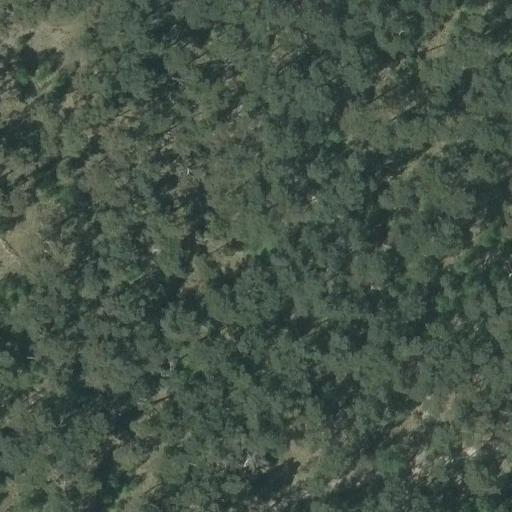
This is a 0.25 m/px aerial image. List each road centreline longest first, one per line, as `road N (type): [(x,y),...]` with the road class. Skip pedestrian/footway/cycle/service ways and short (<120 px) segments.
road 1 (unknown): [(190,0),(306,194),(354,296),(427,384)]
road 2 (track): [(244,511),(412,464)]
